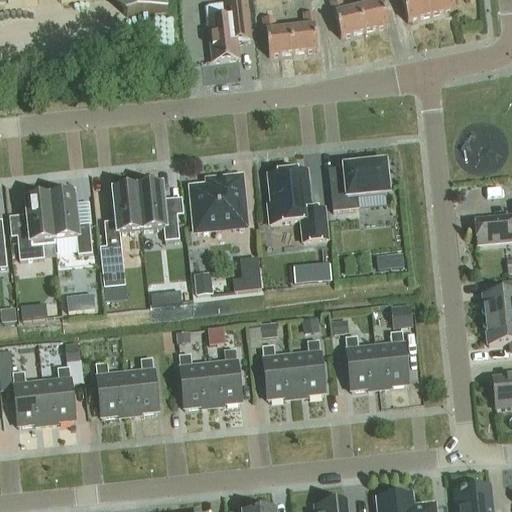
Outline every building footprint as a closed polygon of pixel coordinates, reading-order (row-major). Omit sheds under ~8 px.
[(0,0),(0,12),(89,2),(88,0),(0,0)] [(88,0),(89,2),(99,1),(115,18),(162,12),(160,0),(88,0)] [(209,9),(206,12),(207,25),(212,67),(238,64),(237,46),(250,45),(246,6),(245,0),(228,0),(229,7),(209,9)] [(370,0),(373,9),(358,12),(364,36),(388,30),(383,8),(384,7),(382,0),(370,0)] [(399,0),(400,5),(402,4),(407,25),(431,20),(426,0),(399,0)] [(426,0),(431,20),(455,14),(451,0),(426,0)] [(340,2),(330,5),(333,20),(335,19),(340,42),(364,36),(358,12),(343,16),(340,2)] [(305,32),(290,33),(293,57),(317,55),(315,32),(317,32),(315,16),(303,17),(305,32)] [(274,21),(262,22),(264,38),(266,38),(268,60),(293,57),(290,33),(276,35),(274,21)] [(329,187),(332,217),(358,214),(357,202),(388,199),(385,168),(343,172),(345,186),(329,187)] [(309,215),(305,177),(269,180),(272,209),(268,209),(270,229),(300,226),(303,247),(327,245),(324,214),(309,215)] [(244,233),(239,183),(221,185),(222,191),(192,194),(196,232),(215,230),(216,233),(232,231),(232,234),(244,233)] [(163,221),(161,197),(160,191),(137,193),(141,236),(163,233),(164,245),(179,244),(176,219),(163,221)] [(106,251),(120,250),(119,238),(141,236),(137,193),(113,196),(116,226),(104,227),(106,251)] [(76,230),(74,206),(73,200),(49,202),(54,241),(54,242),(55,245),(76,242),(77,259),(92,258),(89,228),(76,230)] [(19,265),(43,263),(42,251),(55,249),(55,245),(54,242),(54,241),(49,202),(26,205),(29,240),(17,241),(19,265)] [(474,226),(476,250),(511,245),(511,230),(511,222),(474,226)] [(175,265),(187,264),(185,249),(173,250),(175,265)] [(403,258),(390,260),(391,273),(404,272),(403,258)] [(233,298),(261,295),(258,262),(239,263),(241,283),(232,284),(233,298)] [(330,268),(312,269),(313,287),(332,286),(330,268)] [(194,279),(196,300),(213,298),(211,277),(194,279)] [(485,325),(511,322),(511,285),(501,287),(502,299),(482,301),(485,325)] [(84,319),(81,296),(65,298),(68,321),(84,319)] [(50,303),(46,309),(47,323),(61,321),(59,302),(50,303)] [(410,311),(391,313),(393,334),(412,332),(410,311)] [(2,327),(15,326),(14,314),(1,315),(2,327)] [(301,325),(303,338),(320,336),(318,322),(301,325)] [(511,322),(485,325),(487,350),(507,348),(509,360),(511,359),(511,322)] [(347,324),(332,326),(333,339),(348,337),(347,324)] [(276,328),(260,329),(261,343),(277,341),(276,328)] [(217,333),(208,334),(209,346),(219,345),(217,333)] [(190,336),(176,337),(178,348),(191,346),(190,336)] [(374,351),(379,393),(407,390),(401,337),(390,338),(391,349),(374,351)] [(379,393),(374,351),(358,353),(356,342),(345,343),(350,396),(379,393)] [(291,360),(296,402),(324,399),(318,346),(307,347),(308,358),(291,360)] [(66,367),(80,365),(78,349),(65,350),(66,367)] [(296,402),(291,360),(274,362),(273,351),(262,352),(267,405),(296,402)] [(212,411),(229,409),(241,408),(235,355),(223,356),(224,367),(208,369),(212,411)] [(9,356),(0,357),(0,379),(12,378),(9,356)] [(191,370),(190,359),(178,361),(184,414),(212,411),(208,369),(191,370)] [(129,420),(154,417),(158,417),(152,363),(140,365),(141,376),(125,377),(129,420)] [(129,420),(125,377),(108,379),(107,368),(95,369),(101,423),(129,420)] [(41,386),(46,429),(74,426),(69,372),(57,373),(58,384),(41,386)] [(46,429),(41,386),(25,388),(24,377),(12,378),(18,432),(46,429)] [(511,382),(492,385),(495,414),(511,412),(511,382)] [(491,511),(489,492),(453,496),(454,511),(491,511)] [(422,511),(410,511),(409,501),(409,500),(378,503),(378,511),(432,511),(422,511)]
